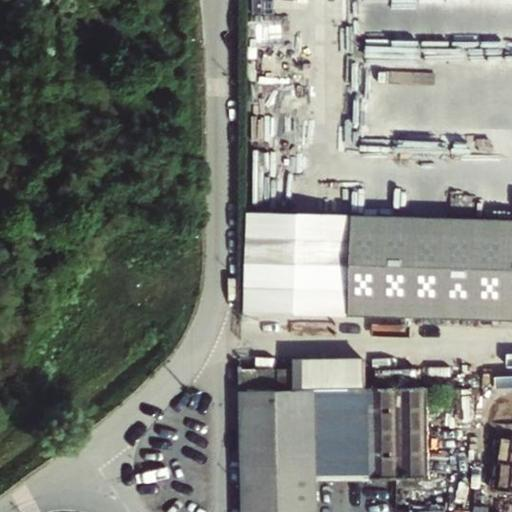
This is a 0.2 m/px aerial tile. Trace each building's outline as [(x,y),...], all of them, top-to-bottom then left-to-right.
[(511,219),(351,218),(245,216),(243,325),(351,327),(350,317),(511,317),(511,219)] [(298,368),(243,368),(243,388),(245,388),(245,392),(298,391),(298,368)] [(318,391),(320,479),(373,480),(372,390),(318,391)] [(434,390),(372,390),(373,480),(377,479),(435,479),(434,390)] [(320,511),(320,479),(318,391),(298,391),(245,392),(246,511),(320,511)]
